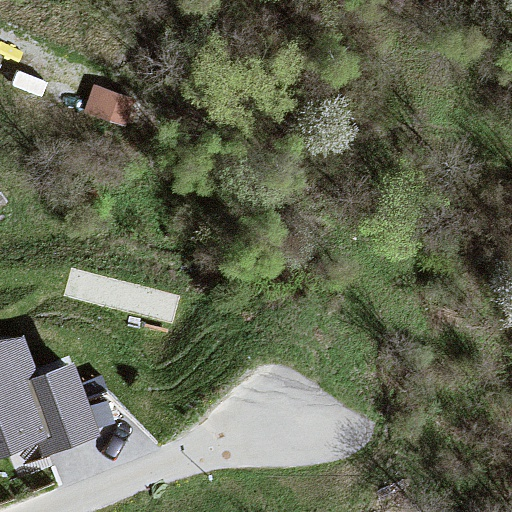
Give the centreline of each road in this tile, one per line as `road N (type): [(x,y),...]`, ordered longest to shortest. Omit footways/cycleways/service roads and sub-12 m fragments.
road 1 (track): [(0,34),(140,97),(256,134)]
road 2 (residential): [(273,434),(64,511)]
